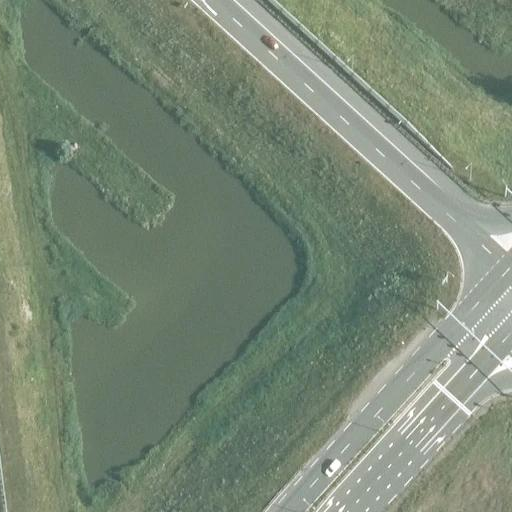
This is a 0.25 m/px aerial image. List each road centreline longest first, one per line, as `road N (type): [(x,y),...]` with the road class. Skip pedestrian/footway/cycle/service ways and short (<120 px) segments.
road 1 (motorway): [(506,271),(222,0)]
road 2 (motorway): [(506,271),(292,511)]
road 3 (motorway): [(347,511),(505,339)]
